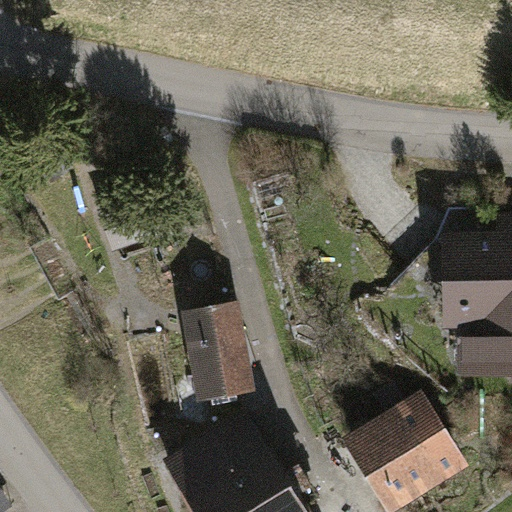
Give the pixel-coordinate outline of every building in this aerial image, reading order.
[(93,215),(28,248),(56,306),(122,273),(93,215)] [(511,241),(442,242),(441,331),(456,331),(456,377),(511,377),(511,241)] [(241,305),(184,315),(200,403),(257,393),(241,305)] [(421,392),(341,441),(384,511),(398,511),(468,470),(421,392)] [(247,414),(167,462),(196,511),(256,511),(294,490),(247,414)] [(307,511),(294,490),(256,511),(307,511)]
